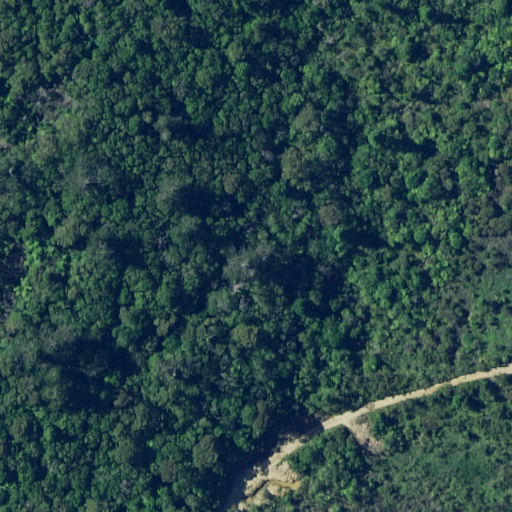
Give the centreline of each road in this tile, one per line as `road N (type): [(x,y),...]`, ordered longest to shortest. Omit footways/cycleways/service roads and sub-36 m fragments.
road 1 (track): [(80,0),(67,201),(0,347)]
road 2 (track): [(223,511),(231,492),(281,450),(354,410),(511,371)]
